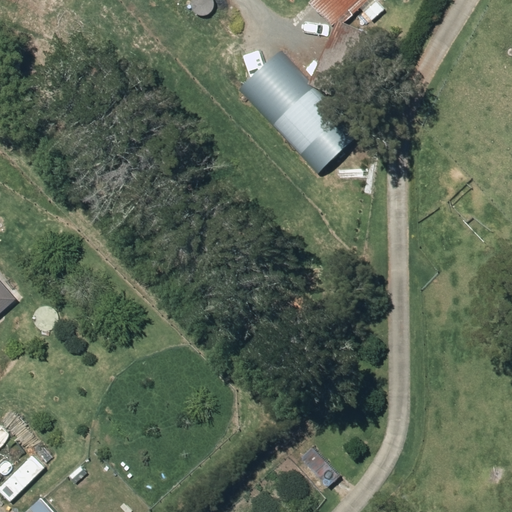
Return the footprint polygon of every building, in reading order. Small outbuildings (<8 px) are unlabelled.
[(187,0),(187,1),(188,4),(188,7),(189,9),(191,11),(193,13),(195,15),(198,16),(200,17),(203,18),(206,17),(208,17),(211,16),(213,14),(216,12),(217,10),(219,8),(219,5),(220,2),(219,0),(187,0)] [(307,0),(307,1),(333,27),(337,24),(338,21),(339,22),(358,0),(307,0)] [(353,105),(382,41),(339,22),(338,21),(337,24),(309,85),(315,87),(315,88),(353,105)] [(315,87),(273,126),(301,155),(342,117),(315,88),(315,87)] [(0,312),(17,296),(0,277),(0,312)] [(0,475),(0,493),(9,501),(52,454),(20,424),(0,445),(0,455),(10,465),(0,475)] [(26,511),(52,511),(41,499),(26,511)]
